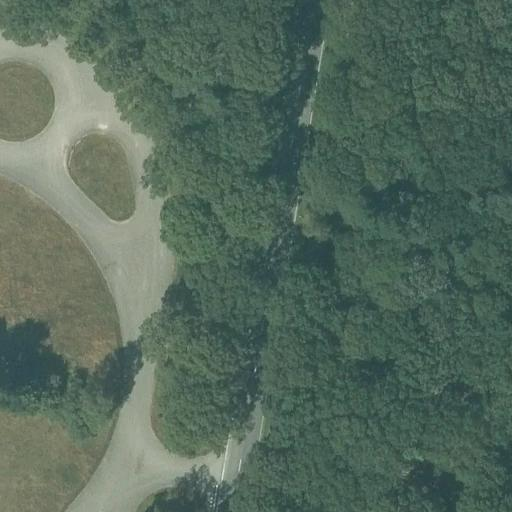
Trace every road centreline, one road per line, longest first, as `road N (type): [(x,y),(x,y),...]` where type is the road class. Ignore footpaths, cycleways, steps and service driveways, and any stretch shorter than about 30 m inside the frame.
road 1 (unclassified): [(223,511),(305,0)]
road 2 (track): [(460,511),(280,136)]
road 3 (unknown): [(128,492),(142,276)]
road 4 (unknown): [(142,276),(142,174),(98,85)]
road 5 (unknown): [(24,179),(142,276)]
